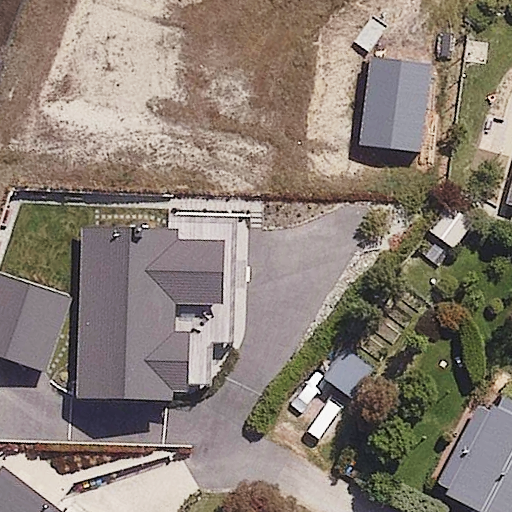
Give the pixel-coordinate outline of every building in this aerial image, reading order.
[(433,68),(369,62),(360,146),(424,153),(433,68)] [(243,240),(89,236),(85,407),(197,410),(199,310),(241,311),(243,240)] [(78,301),(0,274),(0,355),(54,373),(78,301)] [(354,348),(328,383),(360,407),(387,372),(354,348)] [(511,511),(511,411),(492,401),(440,498),(466,511),(511,511)] [(0,511),(70,511),(8,466),(0,476),(0,511)]
